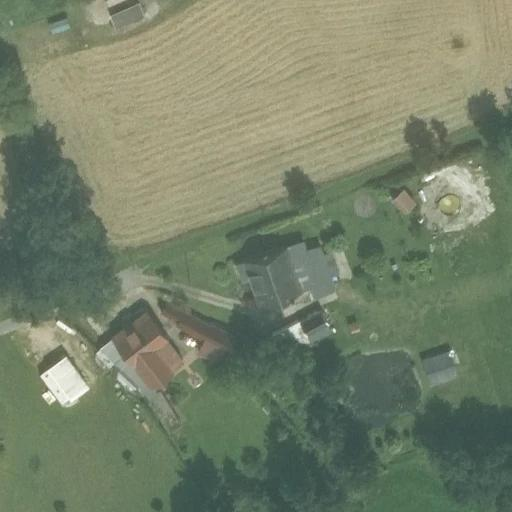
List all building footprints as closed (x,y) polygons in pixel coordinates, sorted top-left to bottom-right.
[(146,4),(115,16),(121,31),(152,19),(146,4)] [(401,184),(387,193),(398,210),(411,201),(401,184)] [(301,270),(309,267),(320,299),(342,291),(327,246),(306,253),(303,244),(293,248),(301,270)] [(293,248),(241,266),(247,283),(255,280),(264,306),(308,291),(301,270),(293,248)] [(353,296),(274,337),(286,360),(292,358),(320,343),(316,336),(335,326),(339,333),(365,319),(353,296)] [(171,339),(180,328),(205,342),(215,324),(174,301),(164,319),(160,324),(171,339)] [(160,324),(150,312),(119,337),(143,367),(148,363),(164,383),(190,362),(171,339),(160,324)] [(424,385),(454,373),(450,361),(457,358),(451,343),(414,357),(424,385)] [(223,359),(214,350),(203,360),(213,369),(223,359)] [(251,371),(252,385),(264,385),(263,371),(251,371)]
